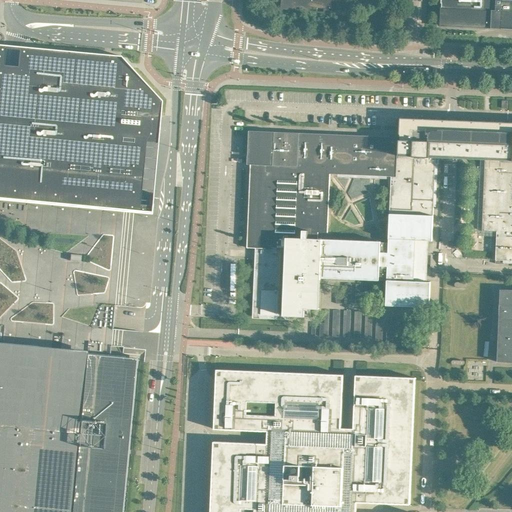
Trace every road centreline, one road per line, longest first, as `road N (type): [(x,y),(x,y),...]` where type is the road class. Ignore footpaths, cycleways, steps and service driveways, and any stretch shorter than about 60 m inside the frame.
road 1 (unclassified): [(181,46),(158,399)]
road 2 (unclassified): [(158,399),(203,51)]
road 3 (tertiary): [(203,51),(348,69),(412,64)]
road 4 (tertiary): [(412,64),(207,33)]
road 5 (unclassified): [(10,3),(26,30),(181,46)]
road 6 (unclassified): [(183,27),(30,18),(10,3)]
